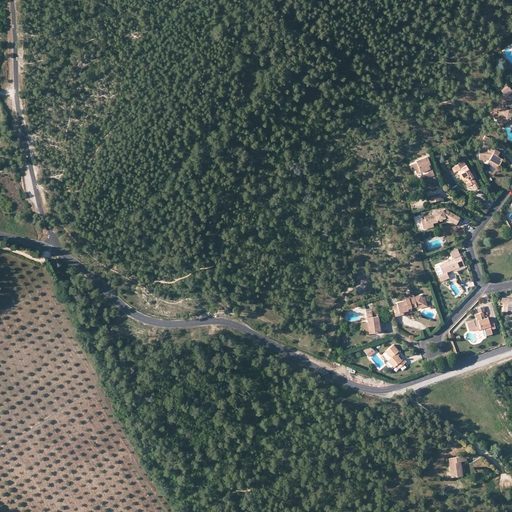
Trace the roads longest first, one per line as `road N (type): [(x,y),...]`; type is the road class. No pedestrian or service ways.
road 1 (tertiary): [(50,248),(135,315),(233,324),(312,366)]
road 2 (unclassified): [(12,0),(17,106),(50,248)]
road 3 (tertiary): [(511,346),(387,390),(312,366)]
